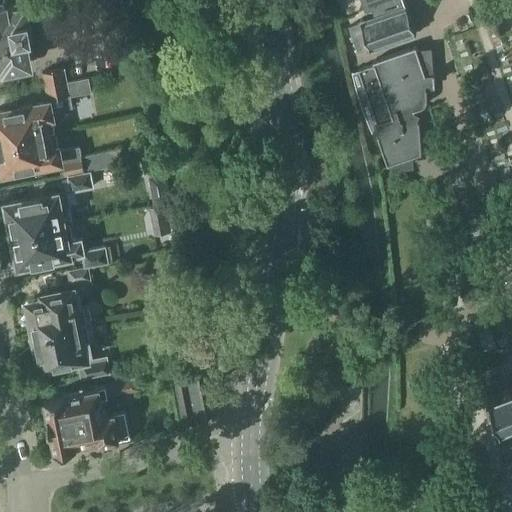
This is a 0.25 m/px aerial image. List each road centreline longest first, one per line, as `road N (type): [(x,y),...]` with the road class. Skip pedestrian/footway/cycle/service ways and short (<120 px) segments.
road 1 (residential): [(249,439),(286,137),(260,0)]
road 2 (residential): [(249,439),(18,483)]
